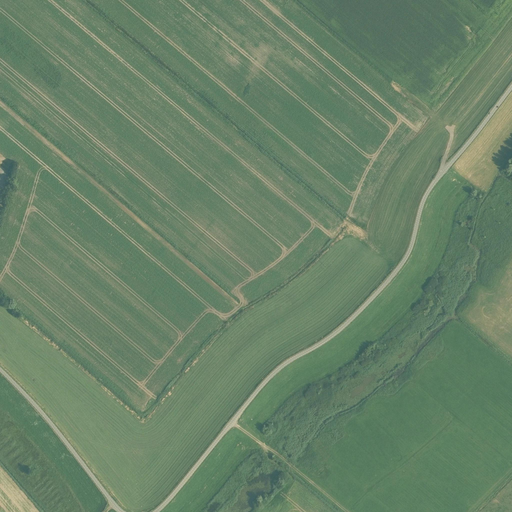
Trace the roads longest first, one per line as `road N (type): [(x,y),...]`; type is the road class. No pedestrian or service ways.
road 1 (unclassified): [(155,511),(279,369),(338,333),(393,277),(411,252),(429,189),(511,86)]
road 2 (unclassified): [(0,368),(122,511)]
road 3 (track): [(234,422),(346,511)]
